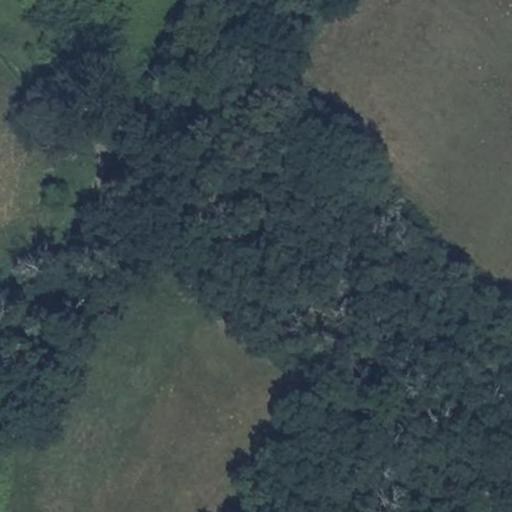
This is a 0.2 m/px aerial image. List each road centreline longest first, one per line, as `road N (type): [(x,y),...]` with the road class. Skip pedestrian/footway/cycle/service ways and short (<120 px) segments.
road 1 (track): [(0,58),(309,301),(501,511)]
road 2 (track): [(0,317),(95,184),(105,140)]
